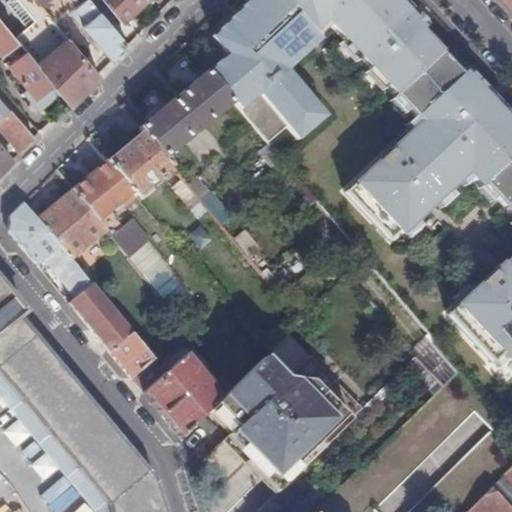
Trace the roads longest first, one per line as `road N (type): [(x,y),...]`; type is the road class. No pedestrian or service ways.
road 1 (residential): [(178,511),(157,451),(0,263)]
road 2 (unclassified): [(0,193),(203,0)]
